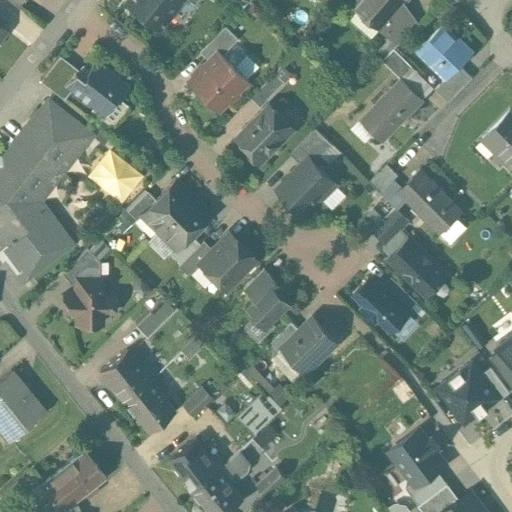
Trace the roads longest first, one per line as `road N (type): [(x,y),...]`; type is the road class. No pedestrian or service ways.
road 1 (residential): [(81,0),(151,71),(197,157),(280,243)]
road 2 (residential): [(173,511),(0,290)]
road 3 (unknown): [(381,0),(275,153)]
road 4 (residential): [(280,243),(318,283),(342,278),(348,253),(342,245),(304,244)]
road 5 (residential): [(511,46),(426,141)]
road 6 (residential): [(0,95),(74,0)]
